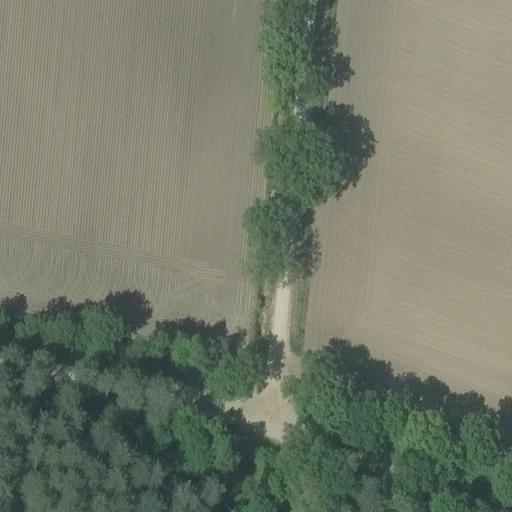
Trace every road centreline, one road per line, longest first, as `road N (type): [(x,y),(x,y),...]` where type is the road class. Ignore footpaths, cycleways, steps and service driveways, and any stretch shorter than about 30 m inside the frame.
road 1 (track): [(479,511),(265,420),(0,369)]
road 2 (unclassified): [(265,420),(306,0)]
